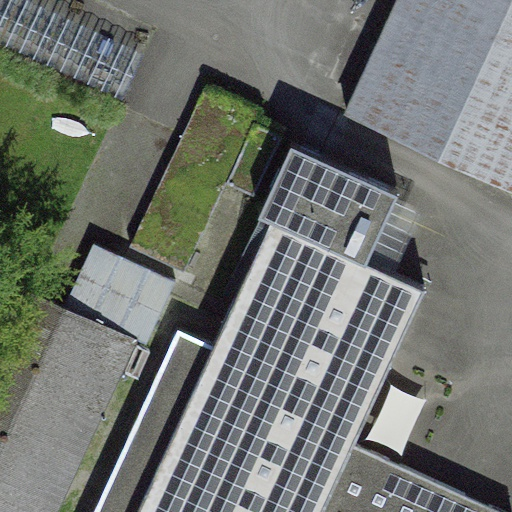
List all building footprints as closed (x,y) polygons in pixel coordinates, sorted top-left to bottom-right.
[(138,48),(32,0),(0,0),(0,40),(117,93),(138,48)] [(511,0),(402,0),(351,111),(511,185),(511,0)] [(265,108),(204,80),(131,240),(192,267),(220,206),(251,138),(265,108)] [(288,155),(251,138),(220,206),(257,222),(288,155)] [(268,227),(362,270),(367,259),(389,211),(393,203),(288,155),(257,222),(268,227)] [(367,259),(393,271),(415,223),(389,211),(367,259)] [(321,511),(352,445),(420,296),(362,270),(268,227),(213,348),(137,511),(321,511)] [(0,511),(54,511),(135,340),(0,276),(0,511)] [(93,511),(137,511),(213,348),(177,331),(93,511)] [(500,511),(352,445),(321,511),(500,511)]
